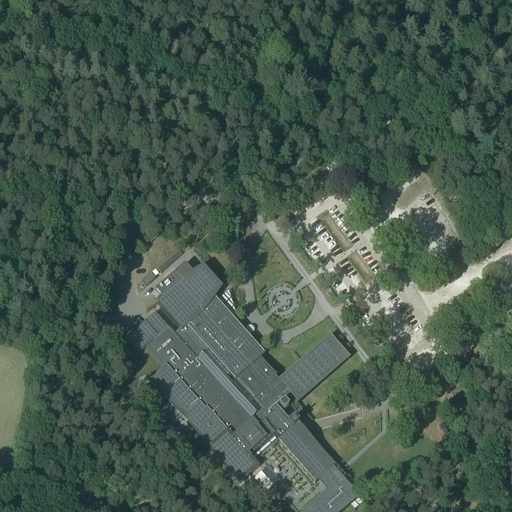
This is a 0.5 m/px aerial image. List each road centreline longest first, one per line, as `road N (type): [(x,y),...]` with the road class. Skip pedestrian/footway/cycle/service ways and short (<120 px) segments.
road 1 (unclassified): [(228,196),(118,210),(0,177)]
road 2 (track): [(0,43),(205,82)]
road 3 (track): [(37,348),(57,331),(0,229)]
